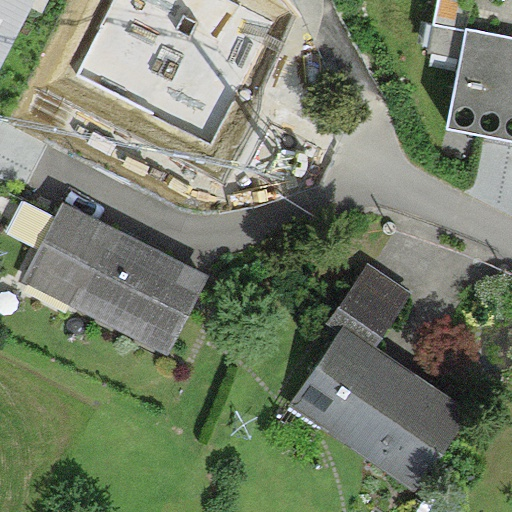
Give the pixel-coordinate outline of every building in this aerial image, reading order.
[(0,0),(0,78),(39,3),(39,0),(0,0)] [(268,24),(221,0),(120,0),(83,73),(210,137),(268,24)] [(511,0),(441,0),(435,31),(468,39),(449,139),(511,151),(511,0)] [(157,236),(63,190),(22,274),(110,317),(107,322),(169,352),(212,263),(157,236)] [(377,336),(411,286),(369,256),(328,314),(339,322),(345,313),(377,336)] [(339,322),(288,399),(417,483),(472,397),(401,351),(377,336),(345,313),(339,322)]
